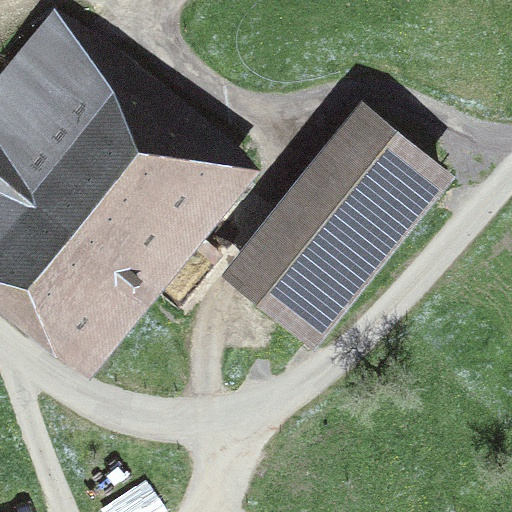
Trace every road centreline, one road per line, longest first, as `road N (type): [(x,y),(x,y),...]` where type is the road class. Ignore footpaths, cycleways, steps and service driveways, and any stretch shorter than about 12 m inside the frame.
road 1 (track): [(511,143),(363,93),(282,120),(243,115),(190,88),(164,54),(163,12),(177,0)]
road 2 (track): [(304,108),(255,217),(216,276),(208,382),(217,441)]
road 3 (track): [(15,364),(59,511)]
